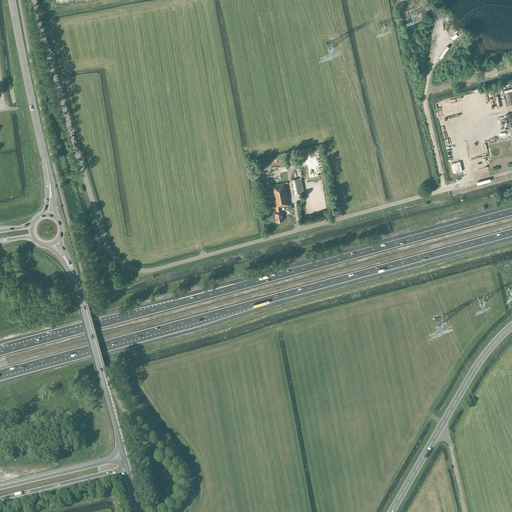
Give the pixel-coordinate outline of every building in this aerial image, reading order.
[(459,156),(456,148),(447,150),(449,159),(459,156)] [(286,157),(287,165),(299,163),(298,155),(286,157)] [(298,179),(292,180),(295,195),(304,193),(301,178),(298,179)] [(276,208),(280,207),(287,205),(288,210),(292,209),(291,204),(289,205),(285,183),(271,185),(276,208)] [(280,207),(276,208),(277,213),(275,213),(276,222),(283,220),(281,212),(280,207)]
